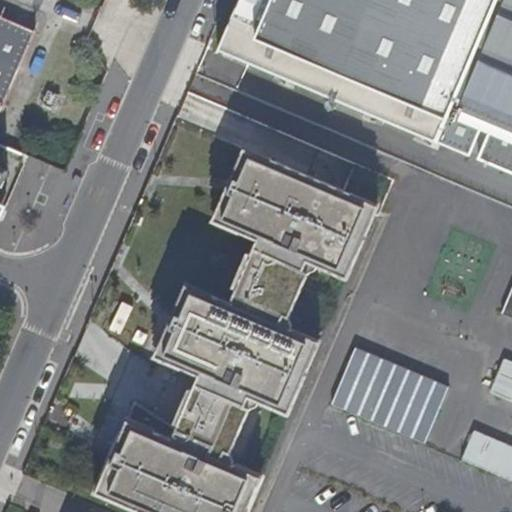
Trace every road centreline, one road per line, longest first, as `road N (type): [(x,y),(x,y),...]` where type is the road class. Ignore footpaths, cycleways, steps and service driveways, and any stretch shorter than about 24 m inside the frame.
road 1 (tertiary): [(64,293),(168,51)]
road 2 (tertiary): [(0,443),(64,293)]
